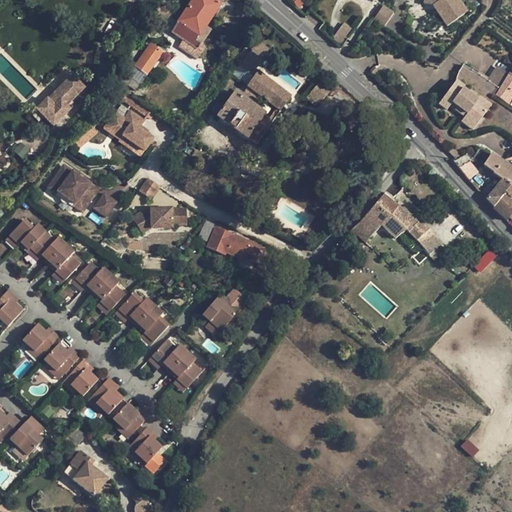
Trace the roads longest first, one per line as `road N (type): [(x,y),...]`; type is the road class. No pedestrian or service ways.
road 1 (residential): [(172,511),(211,399),(315,259),(422,143)]
road 2 (secondary): [(265,0),(422,143)]
road 3 (unknown): [(149,0),(109,41),(101,81),(61,147)]
road 4 (secondary): [(422,143),(511,240)]
